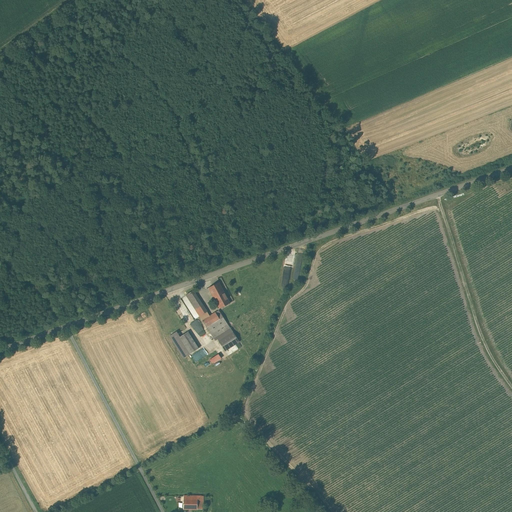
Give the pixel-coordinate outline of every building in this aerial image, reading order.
[(280,285),(288,288),(291,278),(284,276),(280,285)] [(230,302),(217,282),(207,288),(221,308),(230,302)] [(207,312),(193,290),(185,295),(199,317),(199,316),(207,312)] [(207,312),(199,316),(202,321),(209,316),(207,312)] [(209,316),(202,321),(203,322),(206,327),(219,319),(215,312),(209,316)] [(219,319),(206,327),(211,334),(216,331),(227,324),(223,317),(219,319)] [(216,331),(211,334),(214,339),(230,328),(227,324),(216,331)] [(230,328),(214,339),(215,341),(217,339),(219,341),(233,332),(230,328)] [(176,332),(169,336),(183,358),(188,355),(190,354),(179,337),(176,332)] [(179,337),(190,354),(198,349),(188,332),(179,337)] [(233,332),(219,341),(225,350),(239,342),(233,332)] [(212,364),(220,358),(217,353),(208,359),(212,364)] [(203,496),(183,496),(183,509),(203,509),(203,496)]
